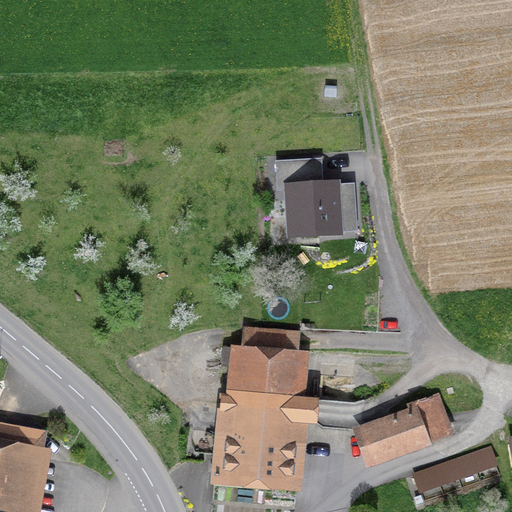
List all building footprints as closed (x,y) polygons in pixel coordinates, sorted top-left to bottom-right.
[(289,188),(292,234),(337,231),(336,212),(355,211),(353,184),(289,188)] [(293,400),(299,333),(242,328),(241,347),(223,345),(222,365),(239,366),(233,435),(218,434),(214,476),(285,482),(290,419),(313,421),(322,428),(360,431),(362,406),(293,400)] [(412,413),(360,431),(371,461),(448,433),(435,396),(410,405),(412,413)] [(0,511),(17,511),(33,433),(0,426),(0,511)] [(490,448),(405,478),(415,505),(499,475),(490,448)]
